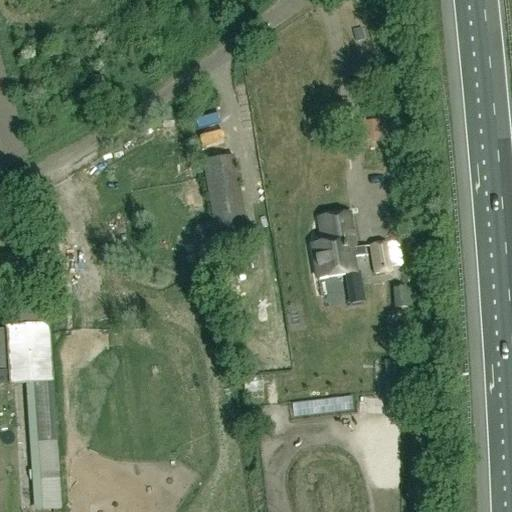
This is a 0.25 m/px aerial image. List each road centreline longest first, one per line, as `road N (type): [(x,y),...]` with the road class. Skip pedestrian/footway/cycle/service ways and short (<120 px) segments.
road 1 (unclassified): [(0,191),(108,132),(302,0)]
road 2 (motorway): [(481,0),(511,356)]
